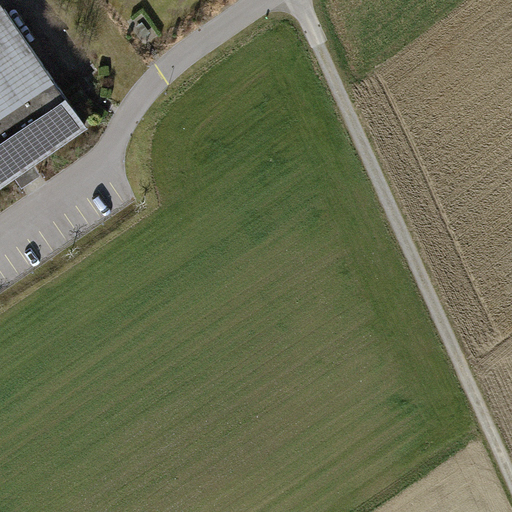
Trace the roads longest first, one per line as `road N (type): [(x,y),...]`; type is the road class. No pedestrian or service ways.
road 1 (track): [(300,0),(511,467)]
road 2 (residential): [(0,231),(109,154),(162,72),(270,0)]
